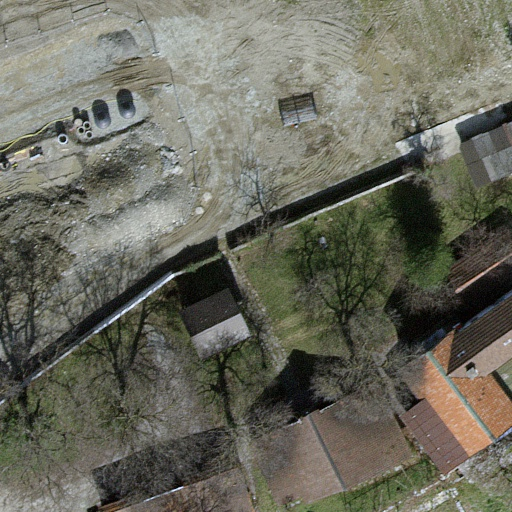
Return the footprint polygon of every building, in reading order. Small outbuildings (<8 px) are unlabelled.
[(459,0),(393,0),(310,35),(329,79),(295,93),(317,148),(347,135),(353,150),(511,84),(511,46),(500,18),(472,30),(459,0)] [(511,123),(456,150),(477,195),(511,178),(511,123)] [(511,286),(396,370),(421,405),(394,424),(439,486),(511,433),(511,286)] [(220,292),(172,317),(201,374),(250,348),(220,292)] [(368,390),(243,449),(272,511),(293,511),(401,462),(368,390)]
